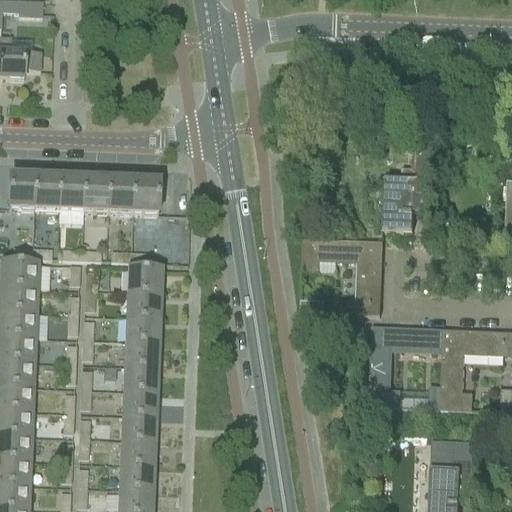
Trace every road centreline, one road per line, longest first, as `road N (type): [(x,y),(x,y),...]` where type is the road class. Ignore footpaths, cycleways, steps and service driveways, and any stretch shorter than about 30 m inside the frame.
road 1 (secondary): [(284,511),(224,139)]
road 2 (tertiary): [(511,35),(323,29),(208,42)]
road 3 (residential): [(511,316),(395,311),(396,256),(511,261)]
road 4 (tertiary): [(0,140),(224,139)]
